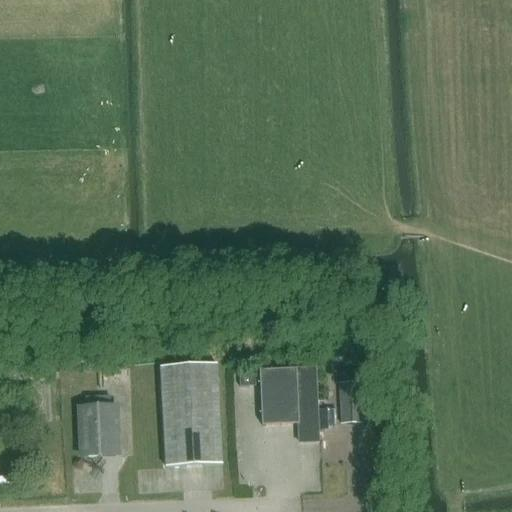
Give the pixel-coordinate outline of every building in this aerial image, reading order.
[(161,370),(167,470),(223,467),(218,367),(161,370)] [(263,428),(299,426),(300,445),(319,444),(315,371),(260,373),(263,428)] [(340,386),(342,426),(362,425),(360,385),(340,386)] [(84,459),(117,458),(115,410),(83,411),(84,459)] [(336,411),(320,412),(321,416),(321,432),(337,432),(336,415),(336,411)]
